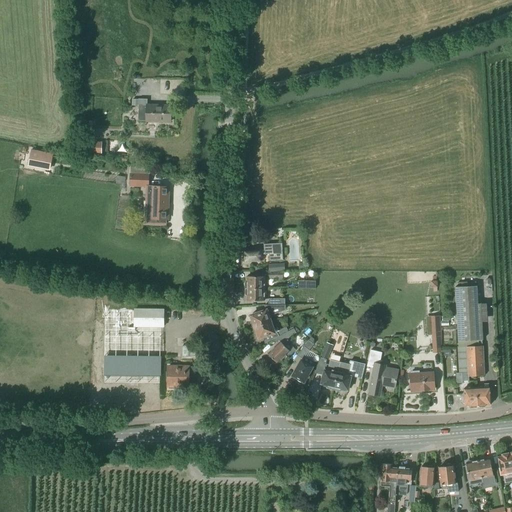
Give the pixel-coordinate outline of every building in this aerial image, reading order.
[(137,97),(136,129),(138,129),(146,130),(148,130),(150,130),(150,122),(170,122),(171,106),(149,105),(149,98),(147,98),(140,98),(137,97)] [(102,154),(102,142),(82,142),(81,154),(102,154)] [(31,150),(28,167),(50,171),(53,154),(31,150)] [(131,176),(130,187),(148,187),(149,176),(149,175),(131,175),(131,176)] [(126,177),(117,176),(116,184),(121,185),(122,183),(125,183),(126,177)] [(168,188),(153,188),(148,188),(146,219),(151,219),(151,224),(165,225),(165,220),(167,220),(168,188)] [(259,254),(268,254),(269,253),(270,261),(283,260),(282,243),(263,244),(264,250),(262,250),(251,250),(250,249),(245,249),(246,251),(243,251),(243,254),(242,254),(242,258),(244,258),(244,261),(260,260),(259,254)] [(269,272),(285,271),(284,264),(268,265),(269,272)] [(244,282),(244,289),(265,289),(265,276),(246,276),(246,282),(244,282)] [(485,375),(483,346),(478,346),(478,340),(483,340),(482,322),(481,304),(478,304),(477,286),(455,287),(458,341),(459,373),(462,373),(463,381),(469,381),(469,377),(485,375)] [(265,289),(244,289),(245,295),(246,295),(246,301),(265,301),(265,289)] [(250,315),(254,327),(272,321),(270,315),(286,310),(286,305),(264,305),(266,310),(250,315)] [(134,310),(133,326),(163,326),(163,310),(134,310)] [(276,332),(272,321),(254,327),(258,339),(263,337),(276,333),(276,332)] [(277,332),(279,336),(288,331),(286,327),(277,332)] [(441,327),(431,328),(432,340),(432,345),(433,353),(441,353),(440,340),(442,340),(441,327)] [(288,331),(279,336),(278,336),(275,339),(280,344),(269,354),(278,364),(281,360),(283,363),(296,350),(286,340),(297,335),(294,329),(288,331)] [(292,376),(303,382),(315,362),(305,356),(314,344),(308,340),(296,356),(302,359),(292,376)] [(334,388),(340,362),(330,360),(328,364),(325,363),(326,360),(327,360),(333,345),(327,342),(320,358),(321,358),(317,367),(324,369),(321,384),(328,385),(327,387),(334,388)] [(182,348),(182,356),(201,356),(201,348),(182,348)] [(382,386),(395,388),(399,370),(386,367),(387,365),(380,364),(382,352),(371,350),(367,366),(373,368),(368,394),(380,396),(382,386)] [(161,356),(105,355),(104,375),(161,376),(161,356)] [(351,376),(362,378),(365,364),(350,361),(349,364),(340,362),(334,388),(340,390),(341,388),(348,390),(351,376)] [(195,367),(168,367),(168,386),(195,387),(195,367)] [(435,390),(433,372),(419,373),(419,371),(411,371),(411,373),(410,373),(411,392),(435,390)] [(489,387),(477,388),(477,405),(480,407),(484,407),(486,404),(490,404),(489,387)] [(477,405),(477,388),(465,388),(465,405),(469,405),(471,407),(475,407),(477,405)] [(505,483),(511,481),(511,464),(509,452),(501,454),(501,456),(497,457),(500,469),(504,468),(504,471),(502,471),(505,483)] [(490,458),(478,461),(481,479),(482,483),(483,488),(497,485),(496,480),(494,480),(494,476),(490,458)] [(470,485),(482,483),(481,479),(478,461),(466,463),(469,481),(470,481),(470,485)] [(381,465),(380,467),(381,470),(382,470),(381,481),(380,486),(389,487),(387,511),(393,511),(395,495),(397,467),(392,466),(393,464),(382,464),(382,465),(381,465)] [(453,465),(451,465),(450,464),(446,464),(445,466),(438,467),(441,485),(442,489),(447,488),(447,493),(458,492),(457,483),(456,483),(453,465)] [(399,467),(397,467),(395,495),(407,496),(408,484),(411,485),(412,468),(405,468),(405,466),(399,466),(399,467)] [(428,466),(426,467),(421,467),(419,487),(432,488),(433,486),(435,468),(433,468),(431,466),(428,466)]
